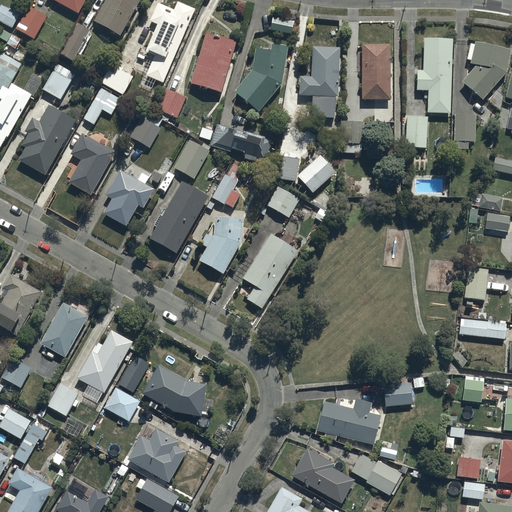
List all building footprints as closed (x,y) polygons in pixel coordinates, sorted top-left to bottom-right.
[(48,0),(48,1),(79,18),(88,0),(48,0)] [(141,0),(109,0),(95,25),(119,39),(141,0)] [(148,79),(164,86),(193,13),(177,7),(174,14),(159,8),(153,24),(160,27),(149,54),(157,57),(148,79)] [(20,18),(3,9),(0,14),(0,22),(13,30),(20,18)] [(30,12),(18,31),(35,41),(47,22),(30,12)] [(275,22),(273,33),(291,36),(293,25),(275,22)] [(2,30),(0,33),(0,38),(6,43),(5,44),(15,49),(20,40),(2,30)] [(79,30),(61,61),(72,67),(90,37),(79,30)] [(236,46),(207,39),(193,88),(222,96),(236,46)] [(421,76),(420,93),(430,93),(429,116),(451,117),(452,44),(426,43),(426,76),(421,76)] [(300,75),(299,95),(312,96),(312,116),(334,117),(335,96),(338,96),(340,48),(314,47),(313,75),(300,75)] [(510,54),(477,47),(472,69),(476,70),(465,86),(483,104),(505,76),(510,54)] [(364,49),(364,101),(391,101),(391,49),(364,49)] [(286,59),(258,55),(255,76),(236,98),(260,117),(282,90),(286,59)] [(0,88),(5,92),(0,99),(0,150),(8,138),(9,139),(32,100),(11,88),(22,68),(4,58),(0,64),(0,88)] [(113,70),(104,86),(122,96),(131,80),(113,70)] [(55,75),(45,92),(62,102),(72,85),(55,75)] [(119,102),(103,92),(86,121),(94,125),(103,111),(111,116),(119,102)] [(167,93),(158,111),(176,120),(185,102),(167,93)] [(44,179),(74,127),(46,111),(39,124),(36,123),(28,136),(30,138),(23,150),(27,152),(20,165),(44,179)] [(458,118),(457,145),(476,145),(476,119),(458,118)] [(408,120),(407,159),(419,159),(419,150),(425,150),(426,121),(408,120)] [(160,131),(143,122),(132,139),(149,149),(160,131)] [(343,125),(343,156),(363,157),(363,125),(343,125)] [(218,129),(213,148),(245,158),(245,160),(255,163),(255,160),(265,163),(271,144),(218,129)] [(282,129),(279,149),(302,153),(306,132),(282,129)] [(92,198),(115,157),(84,140),(75,157),(85,163),(71,186),(92,198)] [(190,145),(176,170),(193,180),(207,155),(190,145)] [(280,155),(276,177),(296,181),(300,159),(280,155)] [(320,155),(298,176),(313,192),(336,172),(320,155)] [(511,164),(497,161),(494,172),(511,176),(511,164)] [(232,169),(214,200),(234,212),(241,199),(233,194),(243,176),(232,169)] [(154,194),(123,176),(110,198),(116,202),(107,217),(127,229),(140,208),(144,210),(154,194)] [(208,200),(184,187),(154,240),(177,253),(208,200)] [(301,203),(279,191),(268,209),(290,221),(301,203)] [(484,198),(481,210),(500,214),(503,202),(484,198)] [(489,217),(487,230),(506,234),(509,221),(489,217)] [(239,251),(241,225),(216,223),(214,241),(200,265),(224,278),(239,251)] [(299,254),(271,238),(244,284),(256,291),(249,303),(265,311),(299,254)] [(469,273),(466,300),(486,303),(489,275),(469,273)] [(40,296),(12,280),(5,291),(11,294),(2,309),(0,308),(0,327),(16,337),(40,296)] [(87,320),(65,308),(43,347),(64,359),(87,320)] [(464,324),(462,337),(502,342),(504,329),(464,324)] [(133,347),(113,336),(98,361),(93,359),(80,381),(105,395),(133,347)] [(137,360),(120,387),(132,394),(149,367),(137,360)] [(31,373),(14,363),(4,380),(21,390),(31,373)] [(161,371),(146,397),(176,414),(201,419),(206,389),(188,387),(161,371)] [(466,381),(465,401),(481,403),(483,383),(466,381)] [(79,398),(62,388),(50,409),(67,418),(79,398)] [(410,388),(386,389),(388,409),(412,407),(410,388)] [(139,405),(117,393),(106,411),(128,423),(139,405)] [(355,414),(327,407),(321,434),(376,447),(382,420),(371,418),(373,408),(358,405),(355,414)] [(31,424),(12,413),(1,430),(21,442),(31,424)] [(36,428),(18,459),(28,464),(42,440),(43,442),(48,434),(36,428)] [(464,429),(450,428),(449,438),(446,438),(445,448),(453,449),(454,438),(463,438),(464,429)] [(130,464),(169,486),(185,457),(175,451),(178,446),(159,434),(152,446),(143,441),(130,464)] [(382,446),(379,454),(395,459),(397,451),(382,446)] [(511,447),(506,447),(500,486),(511,487),(511,447)] [(309,455),(295,480),(345,507),(357,486),(333,472),(334,469),(309,455)] [(0,481),(10,464),(0,457),(0,481)] [(363,460),(354,475),(372,485),(371,486),(391,497),(401,478),(381,467),(380,469),(363,460)] [(462,461),(459,478),(478,481),(481,464),(462,461)] [(42,511),(53,493),(20,474),(12,488),(24,496),(14,511),(42,511)] [(172,511),(179,501),(150,485),(139,502),(156,511),(172,511)] [(465,487),(463,501),(483,504),(485,489),(465,487)] [(301,503),(283,492),(271,511),(301,511),(297,510),(301,503)] [(90,509),(69,496),(59,511),(103,511),(109,502),(98,496),(90,509)]
